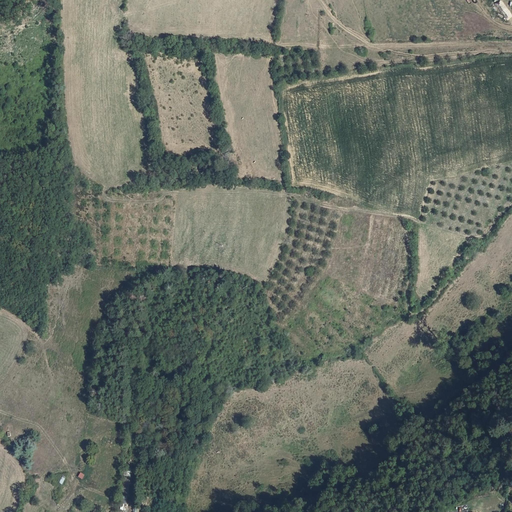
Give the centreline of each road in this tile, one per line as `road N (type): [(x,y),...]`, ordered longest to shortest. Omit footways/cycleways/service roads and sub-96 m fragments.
road 1 (unclassified): [(511,346),(398,454),(339,489),(265,511)]
road 2 (track): [(303,498),(335,501),(511,415)]
road 3 (track): [(511,42),(373,45),(320,0)]
